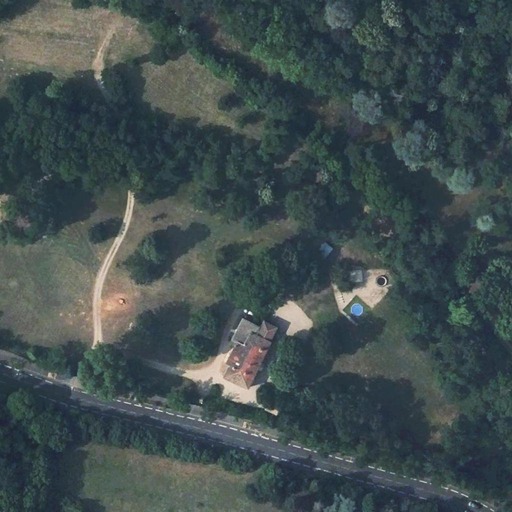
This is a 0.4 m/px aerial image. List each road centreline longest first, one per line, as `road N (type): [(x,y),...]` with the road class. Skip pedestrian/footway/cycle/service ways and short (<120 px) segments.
road 1 (tertiary): [(472,511),(440,496),(0,372)]
road 2 (track): [(95,67),(123,132),(132,186),(84,326),(85,344)]
